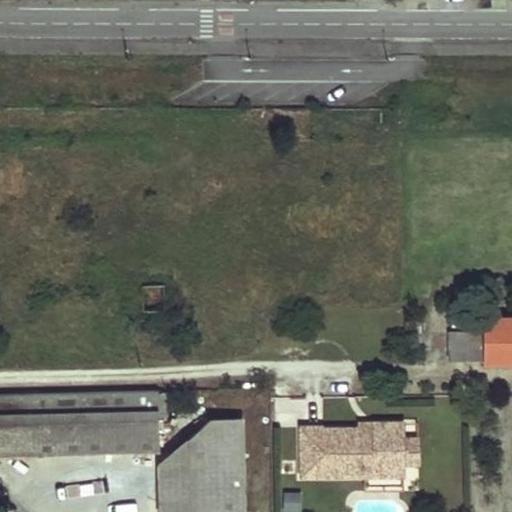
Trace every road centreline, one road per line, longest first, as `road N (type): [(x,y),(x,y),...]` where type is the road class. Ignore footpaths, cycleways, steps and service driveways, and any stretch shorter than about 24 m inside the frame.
road 1 (residential): [(511,25),(0,22)]
road 2 (residential): [(0,377),(444,362)]
